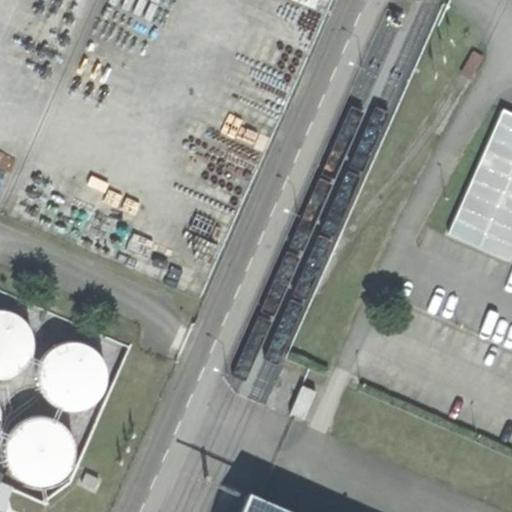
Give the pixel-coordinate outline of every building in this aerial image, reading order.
[(511,114),(502,110),(447,233),(508,259),(511,251),(511,114)] [(27,360),(30,352),(31,343),(30,334),(26,326),(20,319),(13,314),(5,310),(0,309),(0,377),(6,377),(15,373),(22,367),(27,360)] [(101,391),(104,383),(105,374),(104,365),(100,357),(95,350),(87,345),(79,342),(70,341),(61,342),(53,346),(46,351),(41,359),(37,367),(37,376),(38,385),(42,393),(47,400),(55,405),(63,409),(72,409),(81,408),(89,404),(96,399),(101,391)] [(315,391),(301,385),(289,413),(302,420),(315,391)] [(70,467),(73,459),(74,450),(72,441),(69,433),(63,426),(56,420),(47,417),(38,416),(29,418),(21,421),(14,427),(9,434),(6,443),(5,452),(6,460),(10,469),(16,476),(23,481),(31,484),(40,485),(49,484),(57,480),(64,474),(70,467)] [(85,472),(80,482),(94,489),(99,479),(85,472)] [(288,511),(247,494),(239,511),(288,511)]
